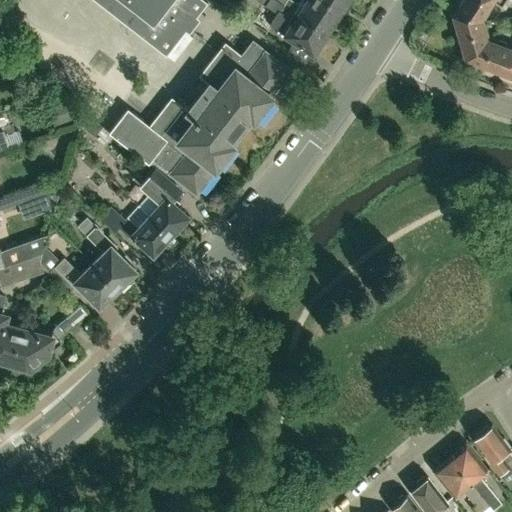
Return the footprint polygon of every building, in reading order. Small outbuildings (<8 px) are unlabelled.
[(94,0),(166,56),(166,55),(185,30),(190,33),(200,19),(196,16),(206,3),(202,0),(94,0)] [(282,4),(283,3),(326,31),(332,22),(336,22),(339,16),(338,13),(341,8),(328,0),(306,0),(304,3),(300,0),(298,3),(293,0),(276,0),(282,4)] [(328,0),(341,8),(344,4),(348,4),(350,0),(328,0)] [(493,0),(501,5),(504,0),(461,0),(455,10),(463,17),(465,14),(476,22),(481,20),(482,21),(488,11),(485,9),(490,0),(493,0)] [(320,40),(326,31),(283,3),(282,4),(279,9),(278,9),(268,23),(312,52),(314,50),(318,50),(321,44),(320,40)] [(482,64),(491,40),(487,38),(482,21),(481,20),(476,22),(465,14),(463,17),(455,10),(453,14),(457,29),(455,32),(457,42),(461,42),(465,58),(482,64)] [(224,40),(219,46),(197,74),(207,81),(186,108),(170,95),(148,123),(126,106),(107,130),(147,161),(151,156),(158,161),(157,161),(195,191),(214,168),(233,143),(230,141),(249,116),(253,118),(272,94),(271,94),(290,70),(252,40),(242,54),(224,40)] [(511,47),(491,40),(482,64),(511,74),(511,47)] [(0,150),(8,147),(4,134),(0,132),(0,150)] [(138,205),(172,236),(181,226),(178,224),(187,215),(176,204),(178,202),(174,198),(181,190),(172,183),(154,167),(137,185),(148,194),(138,205)] [(120,228),(127,235),(139,245),(141,242),(152,252),(161,243),(164,245),(172,236),(138,205),(125,219),(111,205),(100,217),(116,232),(120,228)] [(103,251),(92,261),(120,289),(132,278),(129,276),(136,269),(115,248),(117,246),(96,225),(87,234),(103,251)] [(0,266),(22,259),(41,253),(43,244),(46,236),(0,251),(0,266)] [(107,302),(120,289),(92,261),(80,273),(64,256),(54,265),(74,287),(77,284),(98,306),(105,300),(107,302)] [(22,259),(0,266),(0,281),(1,285),(28,276),(22,259)] [(0,358),(10,361),(20,326),(4,321),(6,313),(0,311),(0,310),(5,294),(0,292),(0,358)] [(10,361),(29,367),(60,341),(58,337),(88,312),(79,302),(79,303),(80,304),(55,325),(57,328),(53,332),(53,331),(36,327),(35,330),(20,326),(10,361)] [(472,439),(497,472),(502,479),(511,472),(506,464),(508,463),(500,453),(510,445),(503,436),(502,438),(492,424),(491,425),(489,426),(487,423),(473,433),(475,436),(472,439)] [(466,445),(450,457),(493,510),(504,501),(500,497),(495,489),(492,491),(491,489),(479,474),(485,469),(466,445)] [(494,511),(493,510),(450,457),(434,469),(454,494),(462,488),(475,504),(471,508),(474,511),(494,511)] [(418,484),(410,490),(409,490),(425,511),(439,511),(449,505),(427,476),(425,477),(424,475),(416,481),(418,484)] [(421,511),(407,492),(390,507),(393,511),(421,511)]
